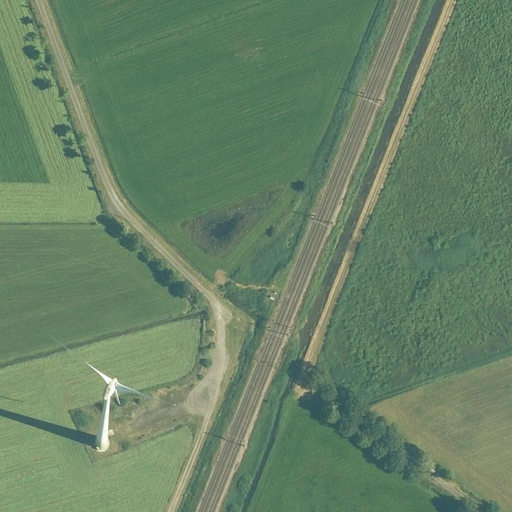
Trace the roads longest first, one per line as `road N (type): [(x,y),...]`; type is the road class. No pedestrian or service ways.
road 1 (track): [(307,377),(452,0)]
road 2 (unclassified): [(226,313),(116,208),(37,0)]
road 3 (unclassified): [(481,511),(307,377)]
